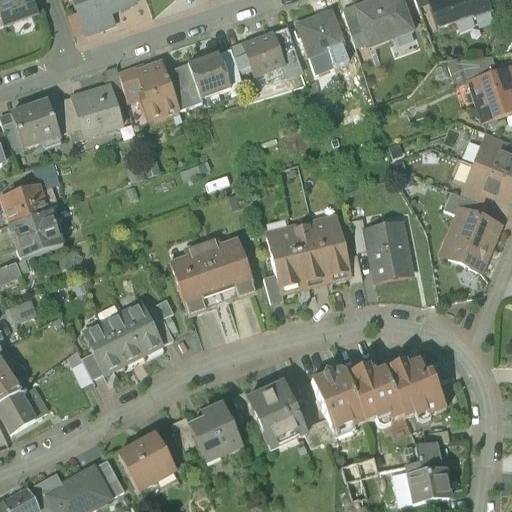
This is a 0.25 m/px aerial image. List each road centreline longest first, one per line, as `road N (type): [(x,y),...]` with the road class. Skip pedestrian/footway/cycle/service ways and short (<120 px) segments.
road 1 (residential): [(467,352),(411,314),(375,312),(270,334),(0,471)]
road 2 (residential): [(73,59),(254,0)]
road 3 (residential): [(492,511),(494,405),(467,352)]
